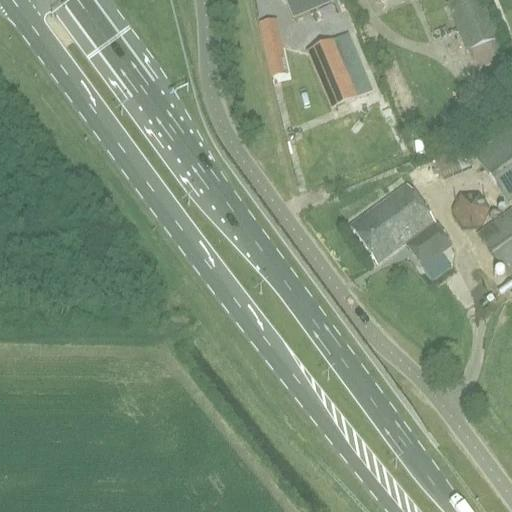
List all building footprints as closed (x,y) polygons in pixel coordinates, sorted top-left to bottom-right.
[(287,0),(295,20),(302,17),(335,4),(333,0),(287,0)] [(465,55),(499,41),(482,0),(461,0),(446,6),(465,55)] [(453,33),(430,44),(446,82),(470,72),(453,33)] [(281,40),(264,43),(268,61),(285,58),(281,40)] [(357,101),(351,86),(333,43),(307,54),(325,97),(331,112),(357,101)] [(509,206),(511,204),(511,130),(474,159),(509,206)] [(443,181),(474,168),(466,149),(435,162),(443,181)] [(423,270),(452,248),(407,187),(350,229),(378,268),(406,247),(423,270)] [(327,198),(335,195),(332,188),(325,191),(327,198)] [(481,230),(490,212),(479,194),(459,197),(451,215),(462,231),(481,230)] [(511,212),(478,237),(508,278),(511,275),(511,212)]
